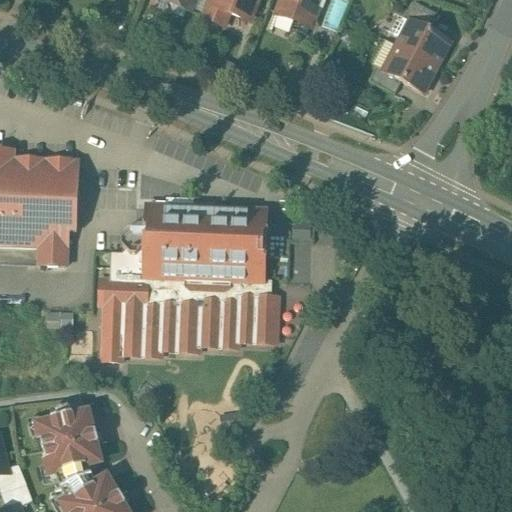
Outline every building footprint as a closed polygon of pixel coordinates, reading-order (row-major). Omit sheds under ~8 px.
[(168,0),(191,9),(194,0),(168,0)] [(222,0),(207,0),(200,19),(214,25),(219,12),(218,12),(222,0)] [(257,0),(222,0),(218,12),(219,12),(231,17),(237,14),(250,19),(257,0)] [(284,0),(278,17),(309,29),(316,11),(313,9),(311,6),(313,2),(317,0),(320,1),(320,0),(284,0)] [(320,1),(317,0),(313,2),(311,6),(313,9),(316,11),(322,12),(325,3),(320,1)] [(434,20),(410,7),(402,21),(409,25),(410,24),(428,33),(434,20)] [(309,29),(294,23),(290,32),(306,38),(309,29)] [(428,33),(410,24),(409,25),(397,49),(435,70),(449,44),(428,33)] [(435,70),(397,49),(384,74),(383,75),(401,84),(422,95),(435,70)] [(384,74),(377,70),(369,83),(394,97),(401,84),(383,75),(384,74)] [(11,162),(0,161),(0,247),(39,249),(38,267),(66,268),(67,232),(75,232),(77,165),(11,162)] [(218,212),(194,211),(191,211),(183,211),(183,210),(180,210),(180,211),(167,210),(164,210),(156,210),(156,209),(153,209),(153,210),(148,209),(146,209),(146,211),(145,231),(139,230),(138,231),(131,237),(122,245),(122,250),(130,258),(135,259),(141,253),(144,257),(144,280),(144,278),(145,278),(146,259),(263,264),(262,283),(263,283),(264,264),(264,262),(265,237),(265,235),(265,216),(266,215),(266,214),(264,214),(258,214),(258,213),(256,213),(256,214),(247,213),(245,213),(231,213),(231,212),(229,212),(229,213),(220,212),(218,212)] [(263,264),(146,259),(145,278),(144,278),(144,280),(145,280),(145,283),(106,282),(105,306),(105,309),(122,310),(120,352),(122,352),(161,354),(161,347),(199,349),(200,343),(238,344),(238,339),(277,340),(278,300),(266,299),(266,285),(263,285),(263,283),(262,283),(263,264)] [(105,309),(105,306),(103,306),(100,363),(122,364),(122,352),(120,352),(122,310),(105,309)] [(87,417),(72,420),(72,417),(50,423),(51,426),(37,429),(40,444),(45,464),(49,479),(54,478),(66,505),(61,508),(63,511),(123,511),(122,509),(125,508),(119,497),(115,498),(106,482),(95,488),(87,469),(99,466),(95,448),(98,447),(95,434),(91,435),(87,417)] [(18,469),(6,472),(8,476),(0,478),(0,496),(0,497),(26,488),(18,469)] [(26,488),(0,497),(5,511),(12,511),(17,509),(18,511),(32,504),(26,488)]
